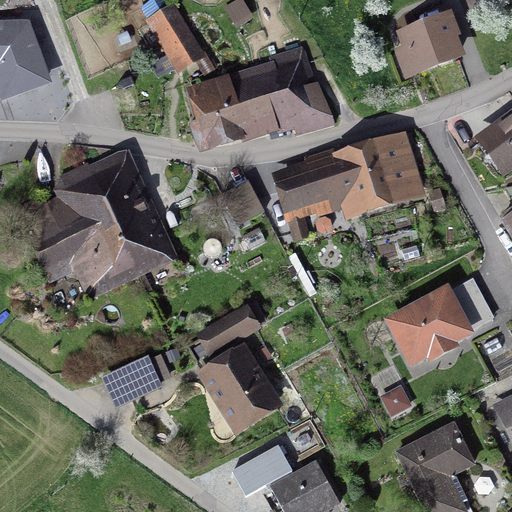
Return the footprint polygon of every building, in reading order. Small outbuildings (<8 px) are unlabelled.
[(148,25),(157,39),(161,37),(180,67),(198,56),(170,12),(148,25)] [(416,71),(457,56),(445,21),(404,37),(416,71)] [(25,29),(0,29),(0,86),(4,98),(45,83),(25,29)] [(299,73),(306,71),(302,59),(274,68),(276,76),(261,81),(260,78),(195,97),(202,121),(304,90),(299,73)] [(187,126),(191,139),(197,137),(198,142),(203,141),(204,143),(290,117),(298,136),(334,126),(317,86),(304,90),(202,121),(187,126)] [(511,119),(484,140),(504,167),(511,160),(511,119)] [(417,191),(401,136),(342,155),(345,162),(279,183),(287,213),(354,192),(359,209),(417,191)] [(117,247),(128,271),(161,256),(117,158),(89,171),(123,245),(117,247)] [(82,273),(90,289),(128,271),(117,247),(123,245),(89,171),(63,183),(77,214),(56,224),(45,200),(21,211),(31,235),(28,236),(46,274),(82,258),(86,265),(82,273)] [(511,233),(511,187),(506,189),(511,198),(511,211),(501,218),(511,233)] [(248,188),(218,203),(236,238),(266,222),(248,188)] [(472,281),(392,324),(412,362),(430,352),(433,359),(451,349),(448,342),(492,319),(472,281)] [(232,321),(220,327),(218,325),(201,336),(212,354),(256,329),(246,313),(238,317),(237,315),(231,318),(232,321)] [(242,353),(204,377),(237,429),(274,405),(242,353)] [(107,382),(118,406),(159,387),(156,382),(169,376),(160,357),(107,382)] [(400,390),(383,399),(392,416),(409,407),(400,390)] [(511,407),(503,412),(511,430),(511,407)] [(409,493),(418,511),(472,511),(454,475),(473,466),(453,427),(398,454),(416,490),(409,493)] [(261,452),(225,468),(235,492),(272,475),(261,452)] [(317,465),(272,490),(283,511),(313,511),(336,498),(317,465)]
